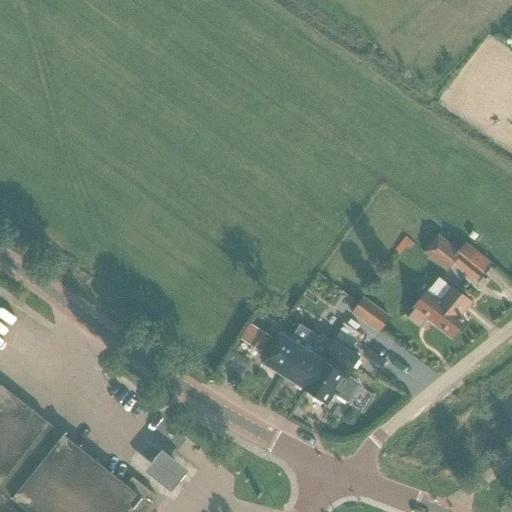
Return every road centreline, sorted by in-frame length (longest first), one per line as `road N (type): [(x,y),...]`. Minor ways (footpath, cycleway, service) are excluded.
road 1 (tertiary): [(345,476),(189,392),(0,259)]
road 2 (unclassified): [(345,476),(411,407),(511,327)]
